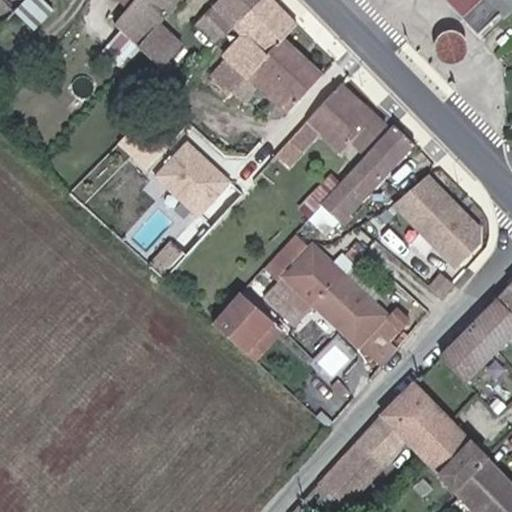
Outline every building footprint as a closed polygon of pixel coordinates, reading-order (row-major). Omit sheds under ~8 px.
[(27,0),(2,0),(15,12),(25,2),(27,0)] [(61,4),(57,0),(27,0),(25,2),(44,21),(61,4)] [(143,0),(121,26),(124,28),(146,49),(167,24),(188,0),(143,0)] [(242,24),(264,0),(229,0),(204,26),(222,44),(232,33),(242,24)] [(287,7),(280,0),(264,0),(242,24),(253,34),(257,38),(287,7)] [(511,0),(452,0),(488,37),(511,15),(511,16),(511,0)] [(303,23),(287,7),(257,38),(253,34),(244,45),(264,65),(290,37),(303,23)] [(167,24),(146,49),(155,58),(177,33),(167,24)] [(130,66),(146,49),(124,28),(108,45),(130,66)] [(442,29),(436,54),(461,60),(467,35),(442,29)] [(188,44),(177,33),(155,58),(165,67),(188,44)] [(328,74),(290,37),(264,65),(235,97),(219,114),(205,129),(216,140),(265,86),(293,112),(328,74)] [(217,80),(235,97),(264,65),(244,45),(233,56),(237,60),(219,79),(217,80)] [(235,97),(217,80),(201,98),(219,114),(235,97)] [(392,123),(347,83),(323,110),(283,155),(294,164),(325,130),(347,150),(359,137),(364,131),(375,142),(392,123)] [(421,142),(402,122),(348,182),(316,217),(332,232),(347,215),(352,219),(388,179),(421,142)] [(370,148),(375,142),(364,131),(359,137),(370,148)] [(233,184),(189,142),(158,176),(201,217),(233,184)] [(348,182),(339,172),(300,214),(310,224),(316,217),(348,182)] [(417,173),(386,202),(446,263),(469,240),(469,225),(417,173)] [(306,246),(292,233),(260,268),(274,280),(306,246)] [(176,253),(162,241),(140,265),(154,278),(176,253)] [(335,281),(363,309),(344,329),(382,367),(399,347),(391,339),(402,327),(375,302),(346,274),(313,243),(310,246),(278,281),(272,288),(303,316),(316,302),(335,281)] [(387,290),(358,262),(346,274),(375,302),(387,290)] [(335,281),(316,302),(344,329),(363,309),(335,281)] [(511,283),(444,351),(469,374),(511,330),(511,283)] [(441,293),(433,285),(426,292),(434,300),(441,293)] [(294,326),(303,316),(272,288),(263,297),(294,326)] [(250,361),(279,330),(247,302),(219,333),(250,361)] [(436,464),(460,488),(475,473),(470,467),(486,452),(416,379),(384,412),(336,463),(292,511),(314,511),(335,489),(346,498),(370,471),(405,432),(436,464)] [(475,473),(460,488),(471,500),(482,511),(511,511),(511,479),(486,452),(470,467),(475,473)]
